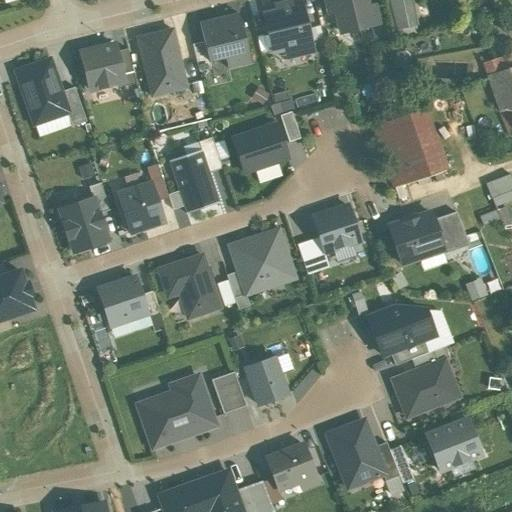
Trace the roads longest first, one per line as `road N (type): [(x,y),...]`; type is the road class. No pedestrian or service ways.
road 1 (residential): [(55,282),(294,201),(339,163)]
road 2 (residential): [(119,477),(335,407),(347,371)]
road 3 (residential): [(55,282),(119,477)]
road 4 (residential): [(0,121),(55,282)]
road 5 (residential): [(119,477),(0,499)]
